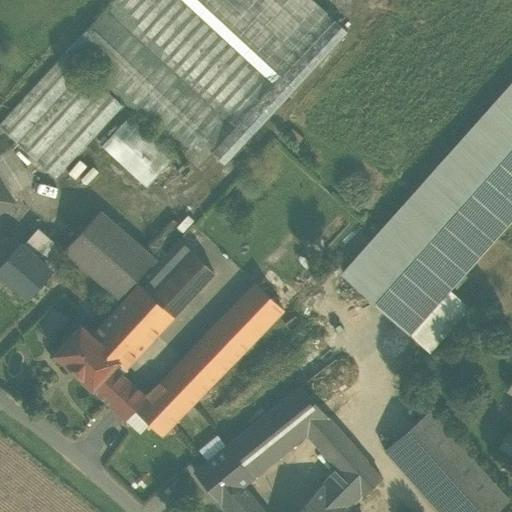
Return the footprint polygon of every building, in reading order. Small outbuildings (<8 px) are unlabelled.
[(334,21),(310,0),(114,0),(67,50),(186,160),(196,169),(211,153),(334,21)] [(334,21),(211,153),(224,165),(347,32),(334,20),(334,21)] [(122,106),(64,53),(0,122),(0,128),(55,179),(122,106)] [(511,217),(511,82),(342,273),(409,333),(511,217)] [(158,147),(127,118),(100,147),(146,188),(172,160),(158,147)] [(177,154),(163,142),(158,147),(172,160),(177,154)] [(186,160),(177,171),(186,180),(196,169),(186,160)] [(0,184),(0,210),(12,203),(0,184)] [(154,259),(100,211),(63,251),(118,299),(154,259)] [(37,228),(21,247),(37,261),(53,242),(37,228)] [(21,247),(18,245),(0,265),(0,273),(28,298),(50,273),(37,261),(21,247)] [(192,252),(151,296),(173,317),(214,273),(192,252)] [(297,296),(269,269),(255,283),(283,310),(283,311),(297,296)] [(254,283),(159,383),(186,410),(283,311),(283,310),(255,283),(254,283)] [(138,284),(91,335),(118,360),(119,360),(118,362),(125,368),(173,317),(151,296),(138,284)] [(54,309),(37,325),(54,342),(71,325),(54,309)] [(91,335),(80,325),(53,355),(92,390),(113,367),(118,362),(118,360),(91,335)] [(113,367),(92,390),(112,408),(133,385),(113,367)] [(159,383),(145,396),(146,397),(172,424),(186,410),(159,383)] [(133,385),(112,408),(125,420),(134,410),(146,397),(145,396),(133,385)] [(300,386),(194,472),(221,504),(243,486),(306,434),(327,417),(300,386)] [(146,397),(134,410),(162,435),(172,424),(146,397)] [(495,511),(508,500),(429,411),(384,451),(438,511),(495,511)] [(327,417),(306,434),(316,446),(337,428),(327,417)] [(337,428),(316,446),(328,459),(348,441),(337,428)] [(511,434),(508,432),(498,447),(511,455),(511,434)] [(381,477),(348,441),(328,459),(337,469),(360,496),(381,477)] [(298,511),(344,511),(343,511),(360,496),(337,469),(298,511)] [(221,504),(220,505),(226,511),(230,511),(251,496),(243,486),(221,504)] [(251,496),(230,511),(260,511),(263,510),(251,496)]
